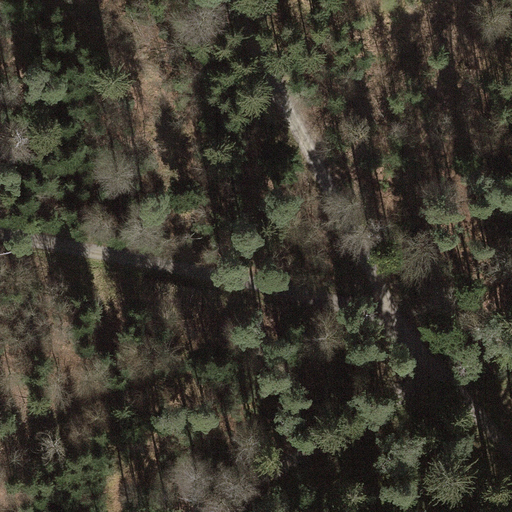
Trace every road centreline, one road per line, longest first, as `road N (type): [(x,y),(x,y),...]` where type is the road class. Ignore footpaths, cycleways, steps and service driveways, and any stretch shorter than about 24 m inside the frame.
road 1 (track): [(231,0),(423,380)]
road 2 (track): [(0,234),(389,315)]
road 3 (track): [(221,511),(423,380)]
road 4 (track): [(423,380),(461,447),(511,497)]
road 5 (track): [(423,380),(511,290)]
